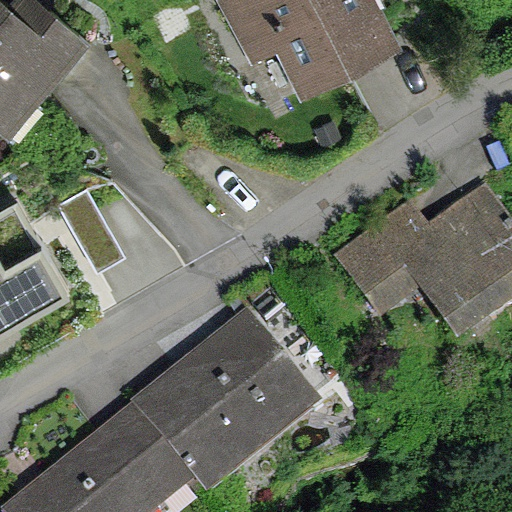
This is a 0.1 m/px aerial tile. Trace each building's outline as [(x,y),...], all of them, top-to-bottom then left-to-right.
[(5,0),(0,0),(0,140),(10,148),(90,40),(36,0),(15,0),(12,5),(5,0)] [(384,0),(216,0),(270,102),(402,32),(384,0)] [(511,222),(484,184),(429,224),(411,200),(334,256),(380,318),(419,289),(459,344),(511,305),(511,222)] [(0,335),(73,295),(15,192),(0,200),(0,335)] [(132,405),(0,510),(1,511),(158,511),(197,481),(209,495),(324,403),(247,308),(130,403),(132,405)]
